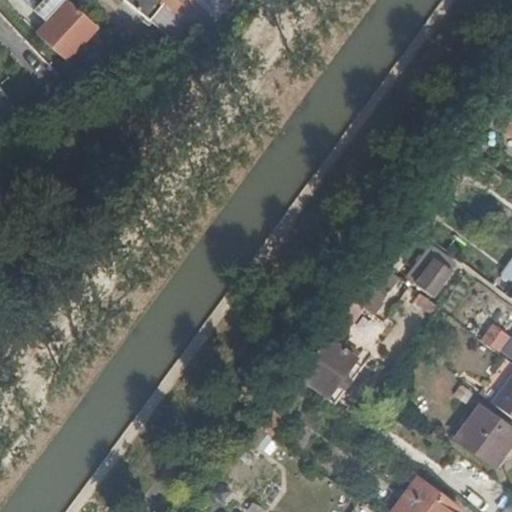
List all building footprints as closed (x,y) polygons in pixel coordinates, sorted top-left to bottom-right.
[(48,0),(36,14),(49,26),(70,3),(66,0),(48,0)] [(126,0),(125,2),(150,22),(166,2),(175,9),(181,1),(186,4),(188,0),(191,0),(192,0),(126,0)] [(179,45),(222,18),(235,0),(192,0),(191,0),(188,0),(186,4),(181,1),(175,9),(166,2),(150,22),(179,45)] [(68,64),(99,29),(70,3),(49,26),(39,37),(68,64)] [(0,100),(25,131),(82,100),(54,70),(18,103),(5,87),(24,71),(0,43),(0,100)] [(0,135),(3,140),(25,131),(0,100),(0,135)] [(511,126),(511,119),(504,114),(497,122),(508,131),(511,126)] [(436,188),(449,197),(459,183),(456,180),(471,161),(476,154),(467,147),(436,188)] [(481,170),(487,162),(476,154),(471,161),(481,170)] [(436,188),(409,225),(422,234),(449,197),(436,188)] [(452,271),(426,253),(407,279),(433,297),(452,271)] [(354,299),(374,313),(383,301),(381,300),(398,277),(380,264),(354,299)] [(414,301),(434,315),(440,308),(420,294),(414,301)] [(483,340),(497,351),(508,336),(494,326),(483,340)] [(311,388),(327,399),(357,359),(326,336),(296,377),(308,386),(311,388)] [(272,436),(308,386),(296,377),(259,427),(272,436)] [(511,380),(495,404),(511,416),(511,380)] [(477,394),(467,387),(460,396),(470,404),(477,394)] [(511,443),(511,427),(481,405),(457,437),(496,466),(511,443)] [(461,511),(462,511),(418,479),(392,511),(461,511)] [(375,511),(359,500),(350,511),(375,511)]
